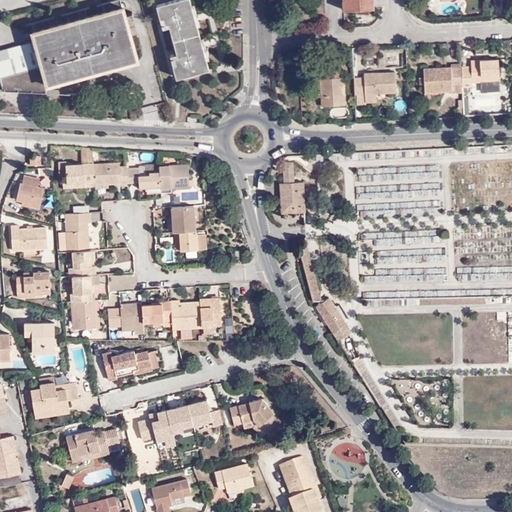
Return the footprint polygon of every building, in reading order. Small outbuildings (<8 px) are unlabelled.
[(30,20),(38,48),(42,63),(46,79),(46,81),(136,57),(129,32),(136,30),(131,10),(123,11),(119,0),(108,0),(100,2),(103,9),(86,13),(84,6),(65,11),(66,19),(50,23),(48,15),(30,20)] [(339,10),(371,9),(370,0),(344,0),(344,1),(339,1),(339,10)] [(208,78),(205,67),(201,47),(197,31),(192,12),(190,3),(160,10),(166,35),(173,33),(178,58),(172,60),(178,85),(208,78)] [(197,11),(192,12),(197,31),(201,30),(197,11)] [(0,73),(42,63),(38,48),(34,49),(31,38),(0,45),(0,73)] [(210,66),(205,46),(201,47),(205,67),(210,66)] [(46,79),(42,63),(0,73),(0,81),(1,87),(2,88),(44,90),(41,80),(46,79)] [(461,73),(461,90),(462,96),(472,95),(472,89),(483,88),(500,86),(499,69),(497,64),(470,66),(470,72),(461,73)] [(450,90),(461,90),(461,73),(461,69),(450,70),(450,74),(423,76),(424,98),(427,99),(451,97),(450,90)] [(322,98),(323,107),(344,106),(343,74),(342,72),(329,73),(329,79),(322,79),(322,98)] [(362,85),(353,85),(354,100),(369,100),(397,99),(396,77),(362,79),(362,85)] [(501,95),(500,86),(483,88),(484,96),(501,95)] [(451,99),(462,99),(462,96),(461,90),(450,90),(451,97),(451,99)] [(96,163),(95,146),(83,146),(84,163),(96,163)] [(33,152),(33,163),(45,163),(45,152),(33,152)] [(60,173),(69,173),(69,164),(68,161),(60,161),(60,173)] [(121,161),(96,163),(97,182),(97,184),(110,183),(130,182),(129,167),(129,165),(121,165),(121,161)] [(162,164),(162,170),(163,185),(163,186),(173,185),(191,184),(189,162),(162,164)] [(69,173),(70,183),(89,182),(97,182),(96,163),(84,163),(69,164),(69,173)] [(280,183),(280,215),(304,216),(305,183),(292,183),(293,164),(283,164),(283,183),(280,183)] [(38,166),(38,174),(52,174),(52,165),(38,166)] [(398,214),(442,211),(439,169),(417,170),(417,172),(397,173),(397,166),(354,169),(355,185),(361,185),(363,216),(398,213),(398,214)] [(141,187),(163,185),(162,170),(150,171),(150,174),(143,175),(143,167),(129,167),(130,182),(140,182),(141,187)] [(26,181),(23,181),(20,199),(33,201),(32,205),(45,208),(48,185),(42,185),(44,176),(27,173),(26,181)] [(89,182),(70,183),(69,173),(65,173),(66,188),(89,186),(89,182)] [(174,229),(175,232),(197,230),(194,207),(173,208),(174,229)] [(70,224),(72,252),(74,252),(90,251),(89,224),(92,224),(91,214),(70,215),(70,224)] [(51,247),(50,227),(22,229),(21,224),(15,224),(16,249),(26,249),(44,247),(51,247)] [(446,241),(445,227),(404,231),(405,244),(446,241)] [(198,239),(197,230),(175,232),(176,241),(182,240),(183,248),(184,252),(199,251),(198,239)] [(401,231),(375,233),(376,245),(401,243),(401,231)] [(205,239),(198,239),(199,251),(206,251),(205,239)] [(305,256),(314,254),(311,243),(302,246),(305,256)] [(443,246),(374,249),(375,252),(366,253),(366,251),(357,251),(357,267),(412,264),(412,254),(421,254),(421,261),(444,260),(443,246)] [(73,269),(75,276),(94,275),(99,274),(98,266),(89,266),(89,259),(95,259),(94,251),(90,251),(74,252),(75,269),(73,269)] [(316,301),(326,300),(314,254),(305,256),(316,301)] [(364,270),(364,296),(481,294),(481,268),(450,269),(364,270)] [(40,291),(55,290),(54,270),(29,271),(30,276),(21,276),(22,296),(29,295),(29,291),(40,291)] [(74,292),(75,301),(78,301),(95,300),(94,275),(75,276),(76,292),(74,292)] [(223,297),(202,298),(203,301),(204,325),(206,325),(217,324),(217,320),(224,320),(223,297)] [(334,297),(319,306),(337,333),(342,341),(357,331),(351,323),(334,297)] [(98,299),(95,300),(78,301),(79,328),(100,326),(98,299)] [(181,299),(174,300),(175,317),(176,324),(176,326),(182,326),(194,325),(204,325),(203,301),(182,302),(181,299)] [(156,303),(144,303),(145,321),(154,321),(154,323),(166,322),(165,318),(175,317),(174,300),(164,300),(164,303),(165,308),(156,308),(156,303)] [(145,321),(144,303),(144,302),(123,303),(123,308),(124,325),(125,330),(137,329),(136,324),(145,324),(145,321)] [(111,326),(124,325),(123,308),(110,308),(111,326)] [(34,335),(34,347),(58,346),(57,322),(27,323),(27,335),(34,335)] [(194,334),(194,325),(182,326),(183,334),(194,334)] [(4,361),(15,361),(15,335),(5,335),(5,340),(0,340),(0,355),(4,356),(4,361)] [(149,352),(137,354),(136,351),(116,356),(115,353),(106,355),(112,382),(121,380),(121,377),(136,373),(136,371),(152,367),(150,354),(149,352)] [(159,352),(150,354),(152,367),(153,368),(161,366),(159,352)] [(154,374),(153,368),(152,367),(136,371),(136,373),(137,378),(154,374)] [(48,415),(70,410),(68,399),(81,397),(77,379),(57,383),(56,378),(42,381),(43,385),(29,389),(34,408),(46,406),(48,415)] [(0,416),(10,414),(6,400),(1,401),(0,395),(0,394),(5,393),(2,382),(0,382),(0,416)] [(272,430),(278,436),(288,426),(263,398),(253,401),(253,403),(233,407),(237,424),(246,422),(258,419),(270,432),(272,430)] [(169,442),(183,438),(181,431),(199,427),(198,425),(216,420),(210,399),(153,415),(154,419),(140,423),(147,451),(163,447),(161,437),(167,436),(169,442)] [(48,415),(46,406),(34,408),(36,418),(48,415)] [(265,437),(270,432),(258,419),(246,422),(248,427),(255,425),(265,437)] [(200,433),(199,427),(181,431),(183,438),(200,433)] [(106,436),(99,438),(97,432),(97,431),(69,437),(76,463),(85,461),(84,456),(96,454),(95,451),(112,447),(123,444),(120,430),(106,433),(106,436)] [(0,477),(23,471),(20,457),(18,457),(13,458),(11,452),(16,450),(18,450),(15,435),(2,437),(1,431),(0,431),(0,477)] [(114,457),(112,447),(95,451),(96,454),(84,456),(85,461),(86,464),(114,457)] [(324,511),(320,499),(323,498),(309,457),(283,465),(295,499),(291,500),(295,511),(324,511)] [(235,490),(249,486),(259,483),(254,462),(221,470),(225,486),(234,484),(235,490)] [(63,485),(70,488),(75,477),(68,474),(63,485)] [(191,479),(157,489),(162,511),(172,511),(176,511),(174,506),(177,505),(176,498),(188,495),(195,493),(191,479)] [(188,495),(176,498),(177,505),(190,501),(188,495)] [(120,511),(117,497),(91,503),(89,497),(75,500),(77,511),(120,511)]
